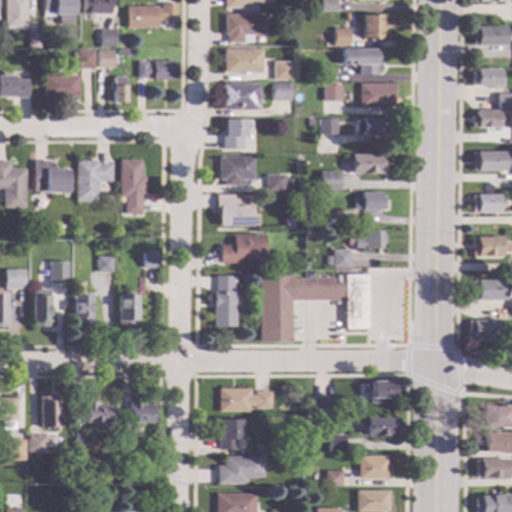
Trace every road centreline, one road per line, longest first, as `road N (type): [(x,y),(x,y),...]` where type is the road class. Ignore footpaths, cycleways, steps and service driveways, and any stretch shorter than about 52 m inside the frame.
road 1 (residential): [(431,366),(0,363)]
road 2 (residential): [(183,129),(175,511)]
road 3 (tertiary): [(431,366),(436,0)]
road 4 (residential): [(183,129),(0,129)]
road 5 (tertiary): [(431,511),(431,366)]
road 6 (residential): [(197,0),(193,114),(183,129)]
